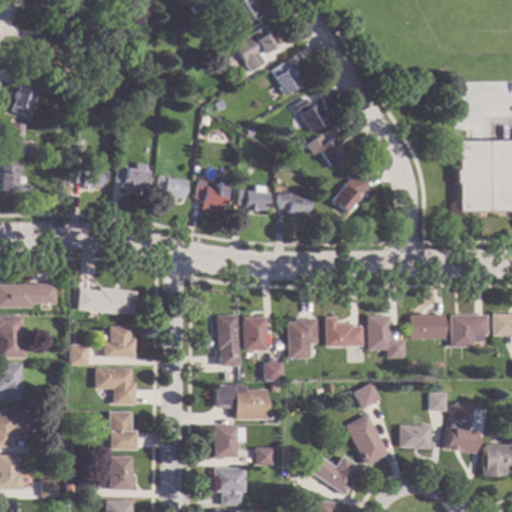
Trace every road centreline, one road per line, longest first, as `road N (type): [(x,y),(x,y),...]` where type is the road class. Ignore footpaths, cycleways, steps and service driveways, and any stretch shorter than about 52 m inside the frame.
road 1 (tertiary): [(511,264),(247,266),(106,240),(0,240)]
road 2 (residential): [(403,265),(404,201),(390,150),(293,0)]
road 3 (residential): [(171,253),(167,511)]
